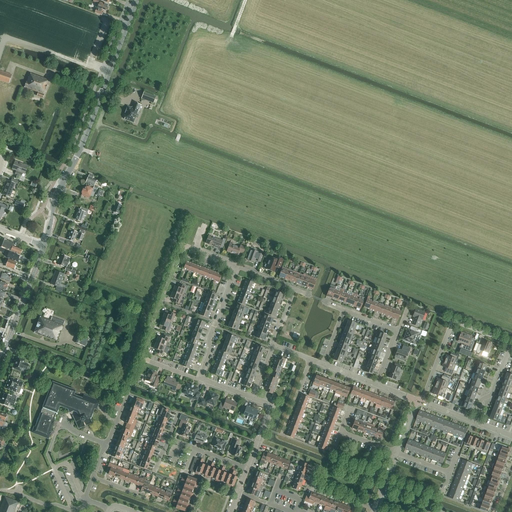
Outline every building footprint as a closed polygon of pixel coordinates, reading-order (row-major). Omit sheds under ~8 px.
[(106,11),(108,5),(99,2),(100,0),(98,0),(93,0),(93,2),(99,4),(97,10),(96,10),(95,13),(101,16),(102,13),(102,12),(103,10),(106,11)] [(0,70),(0,80),(9,83),(12,74),(0,70)] [(25,88),(38,93),(37,96),(43,98),(49,80),(31,73),(29,78),(25,88)] [(141,99),(154,103),(156,96),(144,92),(141,99)] [(127,106),(124,115),(126,116),(124,119),(134,123),(138,110),(140,105),(134,102),(132,108),(127,106)] [(15,161),(12,169),(17,170),(15,175),(21,177),(22,173),(25,174),(28,166),(15,161)] [(94,186),(93,188),(97,190),(98,189),(98,187),(94,186),(96,183),(98,183),(98,181),(93,179),(94,176),(89,174),(88,177),(86,183),(94,186)] [(3,191),(2,194),(10,197),(11,194),(15,183),(17,184),(18,181),(12,179),(11,181),(8,180),(3,191)] [(93,188),(86,185),(84,189),(83,189),(82,193),(81,195),(89,198),(90,196),(92,191),(96,193),(95,194),(99,196),(100,195),(101,196),(103,191),(101,191),(102,190),(98,189),(97,190),(93,188)] [(0,203),(0,220),(4,209),(7,210),(8,206),(0,203)] [(122,205),(116,203),(113,212),(119,214),(122,205)] [(79,209),(75,219),(81,222),(82,218),(84,218),(87,210),(83,209),(82,211),(79,209)] [(75,238),(78,239),(82,241),(85,232),(80,230),(79,233),(71,230),(67,240),(73,242),(75,238)] [(217,239),(209,236),(206,243),(220,249),(222,242),(225,243),(226,240),(223,239),(222,240),(217,238),(217,239)] [(0,242),(0,246),(3,248),(20,255),(22,249),(12,246),(13,243),(2,238),(0,242)] [(246,247),(241,245),(240,248),(234,246),(235,245),(230,243),(227,251),(234,254),(233,254),(237,256),(239,252),(243,253),(246,247)] [(260,262),(261,259),(264,252),(259,251),(258,252),(251,249),(247,259),(255,262),(256,260),(260,262)] [(19,256),(9,252),(7,258),(17,262),(19,256)] [(64,267),(65,265),(67,266),(70,260),(69,260),(70,258),(62,255),(58,265),(64,267)] [(277,266),(281,267),(284,260),(276,257),(275,259),(270,257),(267,265),(266,264),(265,265),(265,266),(265,267),(266,268),(265,269),(274,272),(277,266)] [(8,259),(5,267),(9,268),(9,267),(14,269),(16,263),(8,259)] [(189,271),(192,263),(187,261),(184,269),(189,271)] [(194,273),(197,265),(192,263),(189,271),(194,273)] [(202,267),(197,265),(194,273),(199,275),(202,267)] [(4,269),(0,267),(0,278),(9,282),(10,278),(11,276),(9,276),(9,275),(2,273),(4,269)] [(199,275),(204,277),(207,269),(202,267),(199,275)] [(279,276),(285,279),(288,269),(283,267),(279,276)] [(209,279),(212,271),(207,269),(204,277),(209,279)] [(294,271),(288,269),(285,279),(290,281),(294,271)] [(64,274),(56,271),(51,284),(57,286),(56,289),(56,290),(61,292),(61,291),(62,291),(64,288),(59,287),(64,274)] [(212,271),(209,279),(214,281),(217,273),(212,271)] [(294,271),(290,281),(296,283),(299,274),(294,271)] [(214,281),(213,283),(215,283),(216,281),(219,283),(222,275),(217,273),(214,281)] [(303,275),(299,274),(296,283),(302,285),(305,275),(305,274),(304,274),(303,275)] [(311,277),(305,275),(302,285),(307,287),(311,277)] [(317,279),(311,277),(307,287),(313,289),(316,282),(317,279)] [(246,280),(244,286),(252,289),(254,283),(246,280)] [(175,286),(173,292),(183,296),(186,287),(179,284),(178,287),(175,286)] [(336,287),(331,285),(326,296),(332,298),(336,289),(336,287)] [(244,286),(242,291),(250,294),(252,289),(244,286)] [(342,289),(336,287),(336,289),(332,298),(338,300),(342,289)] [(347,293),(344,292),(344,290),(342,289),(338,300),(343,303),(347,293)] [(240,297),(248,300),(250,301),(252,295),(250,294),(242,291),(240,297)] [(275,294),(274,297),(283,300),(285,295),(275,291),(274,293),(275,294)] [(349,305),(353,294),(347,291),(347,293),(343,303),(349,305)] [(181,300),(183,296),(173,292),(170,298),(173,299),(172,301),(179,304),(178,305),(182,306),(183,301),(181,300)] [(209,292),(206,298),(215,302),(218,296),(209,292)] [(353,294),(349,305),(355,307),(358,298),(359,296),(353,294)] [(355,307),(360,309),(365,298),(359,296),(358,298),(355,307)] [(364,308),(370,310),(373,301),(370,299),(371,297),(368,296),(367,298),(364,308)] [(246,306),(248,300),(240,297),(237,303),(246,306)] [(283,300),(274,297),(272,303),(281,306),(283,300)] [(206,298),(204,304),(213,307),(215,302),(206,298)] [(375,312),(379,303),(373,301),(370,310),(375,312)] [(213,307),(204,304),(201,303),(199,308),(202,309),(211,313),(213,307)] [(281,306),(272,303),(269,308),(278,312),(281,306)] [(381,314),(384,305),(379,303),(375,312),(381,314)] [(237,304),(235,310),(242,313),(244,314),(246,308),(237,304)] [(384,305),(381,314),(386,316),(390,307),(384,305)] [(392,318),(395,309),(390,307),(386,316),(392,318)] [(265,311),(264,313),(276,317),(278,312),(269,308),(268,311),(266,311),(265,311)] [(202,309),(201,313),(199,312),(198,312),(197,314),(209,319),(211,313),(202,309)] [(401,311),(395,309),(392,318),(398,320),(401,311)] [(412,324),(418,327),(421,319),(422,320),(425,313),(416,309),(413,316),(415,317),(412,324)] [(242,313),(235,310),(233,316),(242,319),(244,314),(242,313)] [(164,313),(162,319),(172,323),(175,314),(166,311),(164,313)] [(264,315),(262,320),(271,324),(273,318),(264,315)] [(242,319),(233,316),(230,321),(238,324),(240,324),(242,319)] [(40,317),(34,333),(43,336),(57,341),(65,322),(52,317),(51,321),(40,317)] [(172,323),(162,319),(159,328),(169,332),(172,323)] [(194,325),(196,326),(203,328),(205,323),(196,319),(194,325)] [(271,324),(262,320),(260,326),(269,329),(271,324)] [(355,329),(357,323),(348,320),(346,326),(355,329)] [(237,330),(240,324),(238,324),(230,321),(228,327),(237,330)] [(196,326),(194,325),(192,331),(194,331),(201,334),(203,328),(196,326)] [(260,326),(258,332),(267,335),(269,329),(260,326)] [(355,329),(346,326),(344,332),(353,335),(355,329)] [(408,329),(404,340),(414,344),(418,333),(421,334),(422,331),(416,328),(414,332),(408,329)] [(199,340),(201,334),(194,331),(191,337),(199,340)] [(265,341),(267,335),(258,332),(256,331),(255,335),(254,334),(253,336),(265,341)] [(342,337),(351,341),(353,335),(344,332),(342,337)] [(380,332),(377,338),(385,341),(387,335),(380,332)] [(472,336),(462,332),(459,341),(465,344),(464,346),(466,347),(465,349),(470,351),(473,345),(470,344),(472,336)] [(79,333),(75,343),(85,347),(89,337),(79,333)] [(228,334),(226,340),(233,343),(236,344),(238,338),(228,334)] [(158,337),(156,343),(166,347),(169,338),(162,335),(161,338),(158,337)] [(197,345),(199,340),(191,337),(189,342),(189,343),(190,343),(197,345)] [(351,341),(342,337),(340,343),(349,346),(351,341)] [(385,341),(377,338),(375,343),(383,346),(385,341)] [(226,340),(224,346),(231,348),(233,343),(226,340)] [(484,341),(483,345),(479,344),(477,352),(483,354),(484,351),(489,353),(492,344),(484,341)] [(189,345),(188,348),(196,352),(199,346),(197,345),(190,343),(189,343),(189,342),(188,342),(187,344),(189,345)] [(168,347),(166,347),(156,343),(154,349),(156,350),(155,352),(156,353),(158,354),(163,355),(164,352),(166,353),(168,347)] [(347,352),(349,346),(340,343),(338,348),(347,352)] [(375,343),(373,349),(381,352),(383,346),(375,343)] [(262,354),(265,348),(256,345),(254,348),(252,347),(251,350),(255,351),(262,354)] [(405,360),(407,353),(409,353),(411,348),(403,345),(401,350),(398,349),(395,357),(404,360),(405,360)] [(224,346),(222,351),(228,354),(231,355),(233,349),(231,348),(224,346)] [(188,348),(186,354),(194,357),(196,352),(188,348)] [(347,352),(338,348),(335,354),(344,357),(347,352)] [(371,348),(369,354),(378,357),(381,352),(373,349),(371,348)] [(220,350),(218,356),(226,359),(228,354),(222,351),(220,350)] [(255,351),(253,357),(260,359),(262,354),(255,351)] [(456,365),(458,360),(460,356),(453,353),(452,356),(450,356),(447,355),(446,359),(445,361),(454,364),(456,365)] [(186,354),(184,360),(192,363),(194,357),(186,354)] [(344,357),(335,354),(333,360),(341,362),(342,359),(343,360),(344,357)] [(376,363),(378,357),(369,354),(367,359),(369,360),(376,363)] [(218,356),(216,362),(224,365),(226,359),(218,356)] [(251,362),(258,365),(260,359),(253,357),(251,362)] [(276,359),(273,365),(282,368),(286,359),(278,357),(277,359),(276,359)] [(18,358),(14,368),(21,371),(22,368),(27,370),(29,365),(24,363),(25,360),(18,358)] [(190,369),(192,363),(184,360),(182,365),(190,369)] [(376,363),(369,360),(367,366),(374,369),(376,363)] [(453,374),(456,365),(454,364),(445,361),(445,363),(444,362),(443,366),(447,368),(447,369),(446,372),(453,374)] [(486,371),(487,372),(488,368),(487,367),(488,365),(478,361),(476,367),(486,371)] [(216,362),(214,367),(222,370),(224,365),(216,362)] [(251,362),(249,362),(247,367),(249,368),(256,371),(258,365),(251,362)] [(396,380),(398,376),(399,372),(401,366),(395,363),(394,366),(392,365),(390,369),(392,370),(389,377),(396,380)] [(273,371),(272,374),(279,377),(282,368),(273,365),(271,370),(273,371)] [(374,369),(367,366),(365,372),(372,375),(374,369)] [(214,367),(211,373),(222,377),(224,371),(222,370),(214,367)] [(484,377),(486,371),(476,367),(474,373),(476,374),(484,377)] [(246,373),(254,376),(256,371),(249,368),(246,373)] [(147,377),(145,380),(151,382),(150,385),(156,388),(159,380),(155,379),(157,374),(156,373),(156,372),(150,370),(149,370),(148,373),(147,373),(146,373),(145,376),(146,377),(147,377)] [(246,373),(245,373),(243,378),(244,379),(252,382),(254,376),(246,373)] [(276,385),(279,377),(272,374),(271,377),(269,376),(267,382),(276,385)] [(484,377),(476,374),(474,379),(481,382),(484,377)] [(322,377),(316,375),(313,385),(318,387),(319,385),(322,377)] [(181,385),(178,384),(178,383),(175,382),(176,380),(168,376),(166,380),(165,380),(163,384),(172,388),(172,390),(175,391),(179,392),(181,385)] [(447,389),(448,388),(451,379),(444,376),(443,379),(442,380),(438,378),(437,382),(437,384),(447,389)] [(319,385),(325,387),(328,380),(322,377),(319,385)] [(19,393),(23,383),(20,382),(20,381),(11,378),(6,389),(19,393)] [(243,378),(241,384),(250,388),(252,382),(244,379),(243,378)] [(481,382),(474,379),(471,379),(469,384),(472,385),(479,388),(481,382)] [(505,379),(503,384),(511,387),(511,381),(505,379)] [(328,380),(325,387),(330,389),(333,382),(328,380)] [(90,420),(97,402),(97,400),(84,395),(82,398),(74,395),(76,390),(53,382),(34,431),(48,437),(60,405),(68,409),(70,412),(71,411),(73,410),(77,412),(76,415),(74,416),(79,426),(80,425),(81,426),(90,422),(90,420)] [(273,394),(276,385),(267,382),(265,388),(266,388),(265,391),(273,394)] [(336,391),(339,384),(333,382),(330,389),(336,391)] [(184,389),(183,393),(188,395),(188,393),(194,395),(192,398),(197,400),(200,393),(197,392),(198,388),(186,384),(185,387),(184,389)] [(335,394),(341,396),(344,386),(339,384),(336,391),(335,394)] [(447,389),(437,384),(436,386),(435,386),(434,390),(435,390),(433,394),(444,398),(447,389)] [(511,393),(511,390),(511,387),(503,384),(501,390),(509,393),(511,393)] [(479,388),(472,385),(469,391),(477,394),(479,388)] [(350,388),(344,386),(341,396),(347,398),(350,388)] [(351,394),(356,396),(359,388),(354,386),(351,394)] [(356,396),(361,398),(364,390),(359,388),(356,396)] [(361,398),(366,400),(369,392),(364,390),(361,398)] [(509,393),(501,390),(499,396),(507,398),(509,393)] [(477,394),(469,391),(467,396),(475,399),(477,394)] [(219,396),(209,392),(206,400),(200,398),(198,404),(204,406),(206,407),(207,403),(215,406),(219,396)] [(11,396),(4,394),(1,404),(7,406),(9,403),(14,405),(16,400),(17,397),(13,396),(12,395),(11,396)] [(371,402),(376,404),(379,396),(374,394),(371,402)] [(302,395),(300,400),(308,403),(310,398),(302,395)] [(376,404),(381,406),(384,398),(379,396),(376,404)] [(475,399),(467,396),(465,402),(473,405),(473,404),(475,399)] [(507,398),(499,396),(497,401),(504,404),(505,404),(507,398)] [(133,400),(131,406),(139,409),(141,410),(144,401),(137,398),(136,401),(133,400)] [(381,406),(386,408),(389,400),(384,398),(381,406)] [(233,414),(234,411),(237,404),(231,401),(226,399),(225,403),(221,402),(219,409),(223,410),(224,407),(230,409),(228,412),(233,414)] [(306,408),(308,403),(300,400),(298,405),(306,408)] [(394,402),(389,400),(386,408),(391,410),(394,402)] [(461,407),(471,410),(472,408),(473,409),(474,405),(473,404),(473,405),(465,402),(463,401),(461,407)] [(507,404),(505,404),(504,404),(497,401),(495,407),(504,411),(507,404)] [(304,413),(306,408),(298,405),(296,410),(303,413),(304,413)] [(137,414),(139,409),(131,406),(129,411),(137,414)] [(333,406),(331,412),(339,415),(341,410),(333,406)] [(157,416),(159,416),(167,419),(169,413),(167,413),(168,410),(160,407),(157,416)] [(495,407),(493,412),(492,412),(502,416),(504,411),(495,407)] [(250,417),(249,420),(254,422),(255,419),(258,411),(250,408),(250,409),(246,408),(244,415),(250,417)] [(302,418),(304,413),(303,413),(296,410),(294,415),(302,418)] [(137,414),(129,411),(127,417),(135,420),(135,419),(137,414)] [(425,413),(420,411),(416,420),(422,422),(425,413)] [(500,422),(502,416),(492,412),(493,412),(492,411),(490,415),(491,416),(490,418),(500,422)] [(331,412),(329,417),(337,420),(339,415),(331,412)] [(422,422),(427,424),(431,415),(425,413),(422,422)] [(300,423),(302,418),(294,415),(292,420),(300,423)] [(427,424),(432,426),(436,417),(431,415),(427,424)] [(165,425),(167,419),(159,416),(157,422),(165,425)] [(127,423),(126,426),(134,429),(136,430),(137,428),(135,426),(137,420),(135,419),(135,420),(127,417),(125,423),(127,423)] [(329,417),(327,422),(335,425),(337,420),(329,417)] [(432,426),(438,428),(441,419),(436,417),(432,426)] [(352,428),(358,430),(362,420),(359,419),(358,422),(355,421),(352,428)] [(438,428),(443,431),(447,421),(441,419),(438,428)] [(181,420),(179,426),(182,427),(179,435),(187,438),(191,427),(186,425),(187,422),(181,420)] [(298,428),(300,423),(292,420),(290,425),(298,428)] [(363,432),(366,425),(363,424),(364,421),(362,420),(358,430),(363,432)] [(327,422),(324,421),(322,426),(325,427),(333,430),(335,425),(327,422)] [(443,431),(448,433),(452,423),(447,421),(443,431)] [(157,422),(155,427),(163,430),(165,425),(157,422)] [(366,425),(363,432),(369,435),(372,425),(367,423),(366,425)] [(448,433),(454,435),(458,425),(452,423),(448,433)] [(296,433),(298,428),(290,425),(288,430),(296,433)] [(375,426),(372,425),(369,435),(375,437),(377,429),(374,428),(375,426)] [(454,435),(459,437),(463,427),(458,425),(454,435)] [(128,437),(130,438),(134,429),(126,426),(125,429),(123,428),(121,434),(128,437)] [(163,430),(155,427),(153,433),(161,436),(163,430)] [(325,427),(324,432),(332,435),(333,430),(325,427)] [(378,427),(377,429),(375,437),(380,439),(384,429),(378,427)] [(468,429),(463,427),(459,437),(465,439),(468,429)] [(288,430),(286,435),(294,438),(296,433),(288,430)] [(197,435),(196,435),(194,440),(202,443),(203,441),(205,442),(206,442),(207,442),(207,441),(207,440),(207,439),(206,439),(207,436),(200,434),(200,433),(198,432),(197,435)] [(324,432),(322,437),(330,440),(332,435),(324,432)] [(153,433),(151,439),(159,442),(161,436),(153,433)] [(126,442),(128,437),(121,434),(118,439),(126,442)] [(464,445),(470,447),(474,436),(471,435),(470,436),(468,435),(464,445)] [(476,450),(476,449),(475,449),(476,447),(479,439),(478,439),(478,437),(474,436),(470,447),(476,450)] [(322,437),(320,442),(328,445),(330,440),(322,437)] [(225,445),(226,445),(227,442),(226,442),(225,441),(224,442),(214,438),(212,445),(217,447),(217,449),(223,451),(225,445)] [(118,439),(116,445),(124,448),(126,442),(118,439)] [(151,439),(149,444),(155,447),(156,447),(159,442),(151,439)] [(415,441),(409,439),(405,449),(411,451),(415,441)] [(482,440),(479,439),(476,447),(475,449),(476,449),(476,450),(481,452),(486,440),(482,439),(482,440)] [(239,442),(234,440),(231,447),(234,448),(232,455),(238,457),(242,448),(238,446),(239,442)] [(489,442),(486,440),(481,452),(487,454),(491,444),(489,443),(489,442)] [(411,451),(417,453),(420,444),(415,441),(411,451)] [(320,442),(318,447),(326,450),(328,445),(320,442)] [(153,452),(155,447),(149,444),(145,443),(143,449),(145,450),(145,449),(153,452)] [(417,453),(422,455),(425,446),(420,444),(417,453)] [(114,450),(122,453),(124,448),(116,445),(114,450)] [(422,455),(427,457),(431,448),(425,446),(422,455)] [(510,456),(511,452),(510,452),(511,450),(503,447),(500,447),(498,452),(510,456)] [(427,457),(432,459),(436,450),(431,448),(427,457)] [(143,455),(151,458),(153,452),(145,449),(145,450),(143,455)] [(120,459),(122,453),(114,450),(112,456),(120,459)] [(432,459),(438,462),(442,452),(436,450),(432,459)] [(447,454),(442,452),(438,462),(443,463),(447,454)] [(496,458),(506,461),(507,459),(508,460),(510,456),(498,452),(496,458)] [(273,455),(268,453),(267,454),(264,453),(260,463),(264,464),(265,461),(270,463),(273,455)] [(151,458),(143,455),(141,461),(149,464),(151,458)] [(270,463),(276,465),(279,457),(273,455),(270,463)] [(285,459),(279,457),(276,465),(282,467),(285,459)] [(496,458),(494,463),(505,468),(507,464),(506,463),(506,461),(496,458)] [(290,461),(285,459),(282,467),(287,469),(290,461)] [(471,469),(473,463),(463,459),(461,465),(471,469)] [(141,461),(139,466),(147,469),(149,464),(141,461)] [(202,474),(205,465),(202,464),(203,462),(201,461),(198,467),(197,467),(195,473),(198,474),(199,473),(202,474)] [(306,474),(308,468),(307,468),(308,464),(301,462),(300,465),(300,466),(298,471),(306,474)] [(114,477),(118,467),(109,463),(106,471),(109,472),(108,474),(114,477)] [(505,468),(494,463),(492,469),(502,473),(503,470),(504,471),(505,468)] [(205,465),(202,474),(205,475),(205,477),(207,478),(211,465),(210,464),(209,466),(205,465)] [(211,465),(207,478),(209,478),(209,477),(213,478),(216,469),(213,468),(213,466),(211,465)] [(469,474),(471,469),(461,465),(459,470),(469,474)] [(120,479),(120,478),(123,469),(118,467),(114,477),(120,479)] [(216,469),(213,478),(216,479),(215,481),(218,482),(222,469),(220,468),(219,470),(216,469)] [(129,471),(123,469),(120,478),(120,479),(125,481),(128,473),(129,473),(129,471)] [(222,469),(218,482),(219,483),(220,481),(224,482),(227,473),(223,472),(224,470),(222,469)] [(492,469),(492,470),(492,471),(494,472),(492,475),(493,476),(501,479),(501,478),(503,475),(501,474),(502,473),(492,469)] [(459,470),(457,476),(467,480),(469,474),(459,470)] [(257,471),(255,477),(263,480),(265,474),(257,471)] [(304,480),(306,474),(298,471),(296,477),(304,480)] [(227,473),(224,482),(226,483),(226,485),(228,486),(233,473),(231,472),(230,474),(227,473)] [(134,475),(129,473),(128,473),(125,481),(131,483),(134,475)] [(233,473),(228,486),(230,487),(231,485),(234,486),(237,477),(234,476),(235,474),(233,473)] [(137,485),(139,477),(134,475),(131,483),(137,485)] [(196,485),(197,483),(196,483),(197,479),(188,476),(186,479),(184,479),(184,481),(196,485)] [(457,476),(455,481),(465,485),(467,480),(457,476)] [(491,481),(500,485),(502,481),(500,481),(501,479),(493,476),(491,481)] [(143,478),(139,477),(137,485),(142,487),(144,483),(145,480),(146,478),(143,477),(143,478)] [(260,485),(263,480),(255,477),(253,482),(260,485)] [(302,485),(304,480),(296,477),(294,482),(302,485)] [(149,485),(151,482),(145,480),(144,483),(142,487),(141,490),(146,493),(149,485)] [(196,485),(184,481),(183,482),(185,483),(184,487),(193,490),(194,487),(196,488),(196,485)] [(455,481),(453,487),(463,490),(464,491),(465,489),(463,488),(465,485),(455,481)] [(491,481),(489,487),(497,490),(498,488),(499,488),(500,485),(491,481)] [(262,486),(260,485),(253,482),(252,483),(251,485),(250,488),(260,492),(262,486)] [(300,491),(302,485),(294,482),(292,488),(300,491)] [(152,495),(155,487),(149,485),(146,493),(152,495)] [(488,489),(487,493),(496,496),(497,492),(496,492),(497,490),(489,487),(487,486),(486,487),(487,489),(488,489)] [(152,495),(158,497),(161,489),(155,487),(152,495)] [(193,490),(184,487),(182,490),(180,489),(179,491),(192,496),(193,494),(191,493),(193,490)] [(453,487),(451,492),(461,495),(463,490),(453,487)] [(167,488),(165,488),(164,490),(161,489),(158,497),(163,499),(167,488)] [(170,489),(167,488),(163,499),(169,501),(173,491),(170,489)] [(261,492),(260,492),(250,488),(248,494),(258,498),(261,492)] [(192,496),(179,491),(179,493),(181,494),(180,497),(189,501),(190,497),(192,498),(192,496)] [(314,502),(317,494),(311,492),(310,495),(307,494),(305,501),(313,504),(314,502)] [(451,492),(449,497),(460,501),(461,499),(460,499),(461,495),(451,492)] [(487,493),(484,492),(482,497),(493,501),(493,499),(495,499),(496,496),(487,493)] [(314,502),(320,504),(323,496),(317,494),(314,502)] [(320,504),(325,506),(328,499),(323,496),(320,504)] [(14,511),(18,502),(5,497),(0,509),(0,511),(14,511)] [(189,501),(180,497),(178,501),(176,500),(175,502),(188,507),(189,505),(187,504),(189,501)] [(482,497),(482,498),(483,500),(484,500),(483,504),(492,507),(493,503),(492,503),(493,501),(482,497)] [(247,499),(245,505),(253,508),(255,502),(247,499)] [(330,511),(331,509),(334,501),(328,499),(325,506),(324,510),(326,511),(326,510),(330,511)] [(331,511),(335,511),(336,511),(339,503),(334,501),(331,509),(330,511),(331,511)] [(188,507),(175,502),(175,504),(177,505),(176,508),(184,511),(186,508),(187,509),(188,507)] [(336,511),(339,511),(342,511),(345,505),(339,503),(336,511)]
